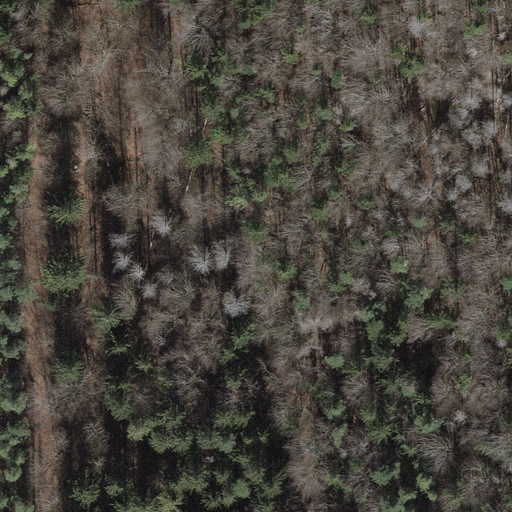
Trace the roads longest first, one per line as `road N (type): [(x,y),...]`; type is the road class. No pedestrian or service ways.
road 1 (track): [(179,0),(307,511)]
road 2 (track): [(55,0),(62,36),(31,323),(45,511)]
